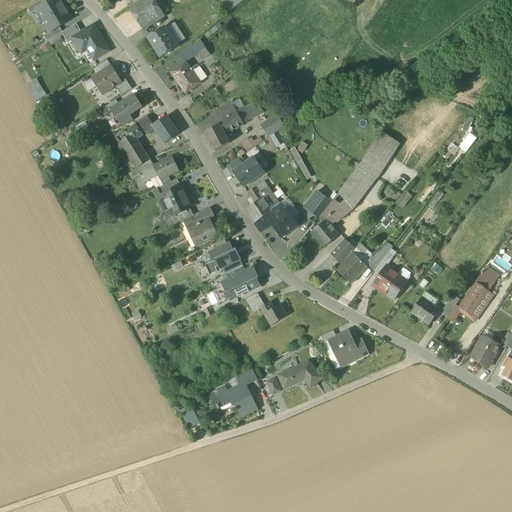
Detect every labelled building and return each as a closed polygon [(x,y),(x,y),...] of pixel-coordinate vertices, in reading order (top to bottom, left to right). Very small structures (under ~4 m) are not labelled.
[(41,0),(27,8),(30,14),(37,10),(45,4),(42,0),(41,0)] [(37,10),(44,21),(65,8),(63,5),(62,6),(60,3),(61,2),(59,0),(52,0),(45,4),(37,10)] [(129,10),(141,28),(163,13),(154,0),(143,0),(142,1),(129,10)] [(168,10),(161,0),(154,0),(163,13),(168,10)] [(228,13),(243,0),(225,0),(220,4),(228,13)] [(66,11),(65,8),(44,21),(50,32),(51,32),(59,27),(71,20),(68,15),(67,14),(66,12),(66,11)] [(37,10),(30,14),(37,25),(44,21),(37,10)] [(175,23),(166,30),(176,46),(185,40),(175,23)] [(65,38),(67,42),(72,39),(72,38),(81,33),(76,24),(62,32),(61,33),(65,38)] [(94,61),(109,52),(93,25),(81,33),(72,38),(72,39),(80,53),(81,54),(87,50),(94,61)] [(43,36),(47,42),(48,41),(61,33),(62,32),(59,27),(51,32),(50,32),(43,36)] [(147,38),(160,58),(177,47),(176,46),(166,30),(164,28),(147,38)] [(61,33),(48,41),(51,46),(65,38),(61,33)] [(75,56),(80,53),(72,39),(67,42),(75,56)] [(200,40),(192,45),(198,54),(203,60),(210,55),(200,40)] [(48,43),(41,47),(44,53),(52,49),(48,43)] [(178,54),(184,63),(186,62),(198,54),(192,45),(178,54)] [(200,83),(192,72),(186,62),(184,63),(170,73),(185,94),(200,83)] [(110,66),(107,68),(113,77),(116,75),(110,66)] [(199,67),(192,72),(200,83),(204,80),(204,77),(204,75),(199,67)] [(101,86),(106,93),(116,87),(122,83),(121,82),(116,75),(113,77),(107,68),(91,79),(97,88),(101,86)] [(36,79),(26,86),(30,94),(42,87),(36,79)] [(116,87),(122,96),(132,89),(125,80),(121,82),(122,83),(116,87)] [(101,86),(97,88),(102,96),(106,93),(101,86)] [(47,96),(42,87),(30,94),(35,103),(47,96)] [(112,111),(122,126),(131,120),(128,115),(141,107),(134,96),(119,105),(112,110),(112,111)] [(240,99),(232,104),(236,112),(245,108),(240,99)] [(102,110),(105,115),(112,111),(112,110),(119,105),(116,101),(102,110)] [(256,102),(250,105),(254,112),(260,109),(256,102)] [(210,115),(217,127),(219,125),(226,137),(231,135),(230,133),(244,125),(243,124),(243,125),(236,112),(232,104),(210,115)] [(257,117),(254,112),(250,105),(245,108),(236,112),(243,125),(243,124),(257,117)] [(153,128),(164,144),(178,134),(167,117),(152,124),(151,125),(153,128)] [(261,126),(268,137),(270,136),(277,132),(284,127),(277,117),(261,126)] [(129,130),(132,135),(133,134),(136,139),(153,128),(151,125),(152,124),(147,118),(142,121),(129,130)] [(229,144),(226,137),(219,125),(217,127),(205,133),(215,151),(229,144)] [(277,132),(270,136),(276,146),(283,142),(277,132)] [(378,137),(357,168),(375,180),(399,144),(381,132),(378,137)] [(470,132),(461,148),(468,153),(478,137),(470,132)] [(150,160),(136,139),(133,134),(132,135),(118,143),(136,170),(150,160)] [(248,140),(254,148),(263,142),(260,137),(254,142),(251,138),(248,140)] [(254,148),(248,140),(247,138),(239,143),(246,153),(254,148)] [(302,142),(297,150),(302,154),(308,146),(302,142)] [(289,152),(296,165),(302,161),(295,148),(289,152)] [(231,174),(233,173),(233,172),(246,163),(241,157),(226,167),(231,174)] [(159,177),(160,180),(168,176),(178,172),(172,158),(154,166),(153,166),(159,177)] [(243,187),(263,173),(253,158),(246,163),(233,172),(233,173),(243,187)] [(136,170),(139,175),(153,166),(154,166),(150,160),(136,170)] [(312,178),(302,161),(296,165),(306,181),(312,178)] [(153,166),(139,175),(143,184),(155,178),(159,177),(153,166)] [(357,168),(339,192),(353,209),(375,180),(357,168)] [(139,175),(136,170),(128,175),(132,180),(139,175)] [(159,177),(155,178),(159,187),(171,182),(168,176),(160,180),(159,177)] [(156,190),(160,198),(163,196),(163,195),(180,187),(177,180),(156,190)] [(264,181),(258,185),(261,191),(262,192),(268,188),(264,181)] [(247,192),(251,198),(261,191),(258,185),(247,192)] [(163,195),(163,196),(167,205),(166,206),(171,217),(171,218),(190,209),(191,208),(187,199),(185,199),(180,187),(163,195)] [(279,204),(268,188),(262,192),(261,191),(251,198),(255,204),(251,206),(245,210),(253,222),(264,214),(279,204)] [(279,189),(274,192),(278,198),(283,195),(279,189)] [(166,219),(171,217),(166,206),(167,205),(163,196),(160,198),(156,190),(153,191),(164,215),(166,219)] [(403,208),(413,196),(407,191),(397,203),(403,208)] [(304,208),(318,219),(321,215),(331,203),(316,192),(304,208)] [(332,227),(353,209),(339,192),(331,203),(321,215),(326,220),(332,227)] [(287,198),(279,204),(284,211),(286,210),(292,219),(299,214),(287,198)] [(284,211),(279,204),(264,214),(272,225),(274,224),(276,227),(274,229),(281,238),(297,226),(292,219),(286,210),(284,211)] [(199,213),(202,219),(208,217),(213,214),(210,208),(199,213)] [(154,227),(157,233),(183,221),(193,216),(190,209),(171,218),(171,217),(166,219),(164,215),(161,216),(160,219),(161,221),(155,224),(154,227)] [(183,221),(187,230),(197,225),(199,224),(204,222),(202,219),(199,213),(193,216),(183,221)] [(272,225),(264,214),(253,222),(261,233),(272,225)] [(187,230),(195,247),(217,236),(214,230),(213,231),(211,227),(212,227),(208,217),(202,219),(204,222),(199,224),(197,225),(187,230)] [(311,233),(323,248),(338,234),(332,227),(326,220),(322,223),(311,233)] [(216,250),(227,245),(224,239),(213,245),(216,250)] [(331,254),(340,263),(353,249),(344,240),(331,254)] [(385,241),(376,252),(384,258),(387,255),(393,247),(385,241)] [(234,255),(233,252),(229,244),(227,245),(216,250),(209,253),(213,262),(216,261),(218,266),(220,270),(222,268),(239,260),(240,260),(237,254),(234,255)] [(360,244),(351,254),(365,267),(367,265),(366,265),(373,256),(360,244)] [(367,265),(374,271),(384,258),(376,252),(373,256),(366,265),(367,265)] [(213,262),(209,253),(201,257),(205,266),(213,262)] [(343,277),(350,283),(365,267),(351,254),(341,266),(337,271),(343,277)] [(387,255),(384,258),(374,271),(379,274),(384,267),(392,258),(387,255)] [(242,267),(239,260),(222,268),(225,275),(242,267)] [(181,261),(170,267),(172,272),(183,267),(181,261)] [(213,262),(205,266),(210,276),(217,272),(215,268),(218,266),(216,261),(213,262)] [(228,280),(244,272),(242,267),(225,275),(228,280)] [(372,285),(394,300),(406,282),(384,267),(379,274),(372,285)] [(224,292),(227,299),(229,298),(230,300),(259,287),(255,278),(253,275),(255,274),(252,268),(244,272),(228,280),(222,283),(226,291),(224,292)] [(486,269),(476,283),(488,292),(494,284),(492,282),(496,276),(486,269)] [(226,291),(222,283),(220,284),(222,288),(213,292),(219,303),(227,299),(224,292),(226,291)] [(471,316),(488,292),(476,283),(458,307),(471,316)] [(425,292),(420,299),(433,308),(438,301),(425,292)] [(246,300),(254,313),(261,309),(260,308),(264,306),(257,294),(246,300)] [(453,295),(447,304),(453,308),(454,308),(459,299),(453,295)] [(411,312),(429,325),(439,312),(433,308),(420,299),(411,312)] [(261,309),(271,326),(286,317),(279,305),(273,309),(269,303),(264,306),(260,308),(261,309)] [(446,318),(447,318),(453,308),(447,304),(440,314),(446,318)] [(454,308),(453,308),(447,318),(453,322),(460,312),(454,308)] [(321,336),(324,343),(328,342),(327,341),(336,337),(333,331),(321,336)] [(328,342),(339,365),(353,358),(354,361),(368,354),(363,344),(354,348),(352,346),(354,345),(353,342),(348,331),(336,337),(327,341),(328,342)] [(505,350),(509,345),(511,338),(511,334),(508,332),(503,341),(499,346),(500,347),(505,350)] [(472,358),(487,368),(500,347),(499,346),(503,341),(495,336),(492,341),(485,338),(478,350),(477,350),(472,358)] [(361,339),(353,342),(354,345),(352,346),(354,348),(363,344),(361,339)] [(324,343),(337,369),(340,368),(339,365),(328,342),(324,343)] [(511,381),(511,352),(502,367),(505,368),(501,376),(511,381)] [(339,365),(340,368),(354,361),(353,358),(339,365)] [(278,376),(284,389),(305,380),(311,388),(322,378),(309,363),(278,376)] [(252,370),(248,371),(253,382),(258,380),(252,370)] [(246,386),(253,382),(248,371),(236,378),(237,381),(243,378),(246,386)] [(235,406),(241,417),(242,417),(241,416),(248,413),(248,414),(257,409),(251,395),(249,396),(244,387),(246,386),(243,378),(237,381),(240,387),(235,389),(235,388),(213,399),(218,408),(233,401),(237,399),(240,404),(235,406)] [(267,383),(272,394),(279,391),(274,380),(267,383)]
